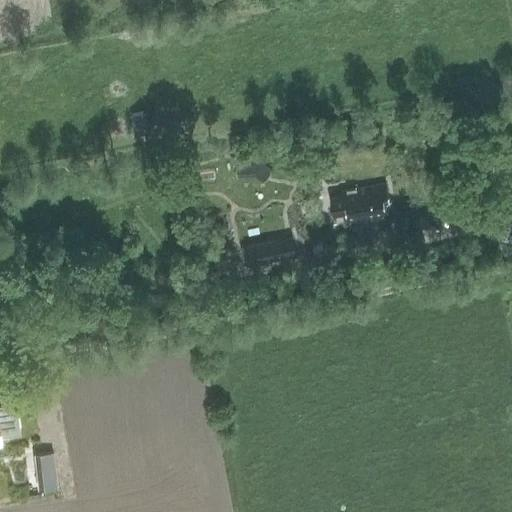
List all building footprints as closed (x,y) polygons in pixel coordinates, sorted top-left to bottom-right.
[(238,177),(256,176),(261,160),(237,161),(238,177)] [(346,224),(357,222),(367,221),(367,220),(390,217),(385,183),(338,190),(339,195),(331,196),(334,214),(344,213),(346,224)] [(297,254),(293,234),(246,243),(250,264),(297,254)] [(0,437),(20,434),(15,402),(0,404),(0,437)] [(58,487),(53,450),(33,453),(38,489),(58,487)]
